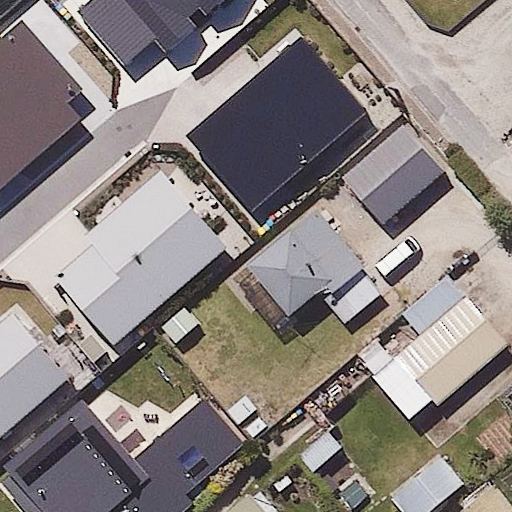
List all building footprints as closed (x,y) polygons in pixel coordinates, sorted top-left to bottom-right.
[(425,159),(397,127),(374,147),(402,179),(425,159)] [(226,244),(160,170),(89,233),(95,240),(54,276),(114,344),(226,244)] [(240,270),(284,322),(322,290),(349,323),(390,289),(319,204),(240,270)] [(423,329),(377,363),(412,410),(509,339),(457,269),(407,307),(423,329)] [(0,438),(76,372),(17,305),(0,319),(0,438)] [(131,430),(89,389),(0,480),(0,491),(21,511),(208,511),(258,462),(201,407),(170,440),(145,415),(131,430)] [(432,511),(470,476),(440,445),(392,492),(411,511),(432,511)] [(333,448),(311,467),(348,511),(353,511),(384,487),(360,458),(349,467),(333,448)] [(511,511),(511,492),(491,471),(461,500),(472,511),(511,511)] [(286,511),(262,482),(225,511),(286,511)]
